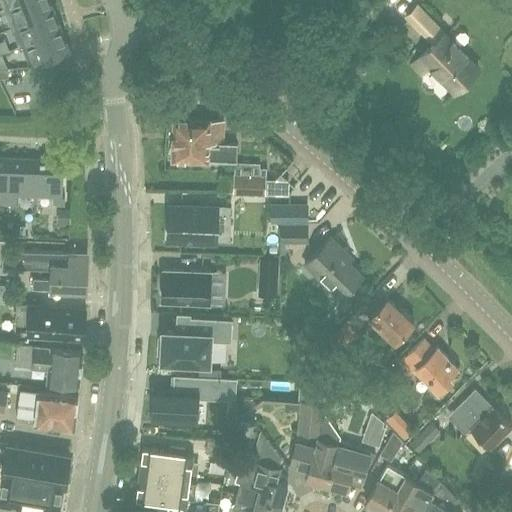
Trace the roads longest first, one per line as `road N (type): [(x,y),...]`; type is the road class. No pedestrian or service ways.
road 1 (tertiary): [(511,343),(360,187),(180,34),(154,23),(137,27)]
road 2 (tertiary): [(93,511),(124,230),(112,72),(120,38),(137,27)]
